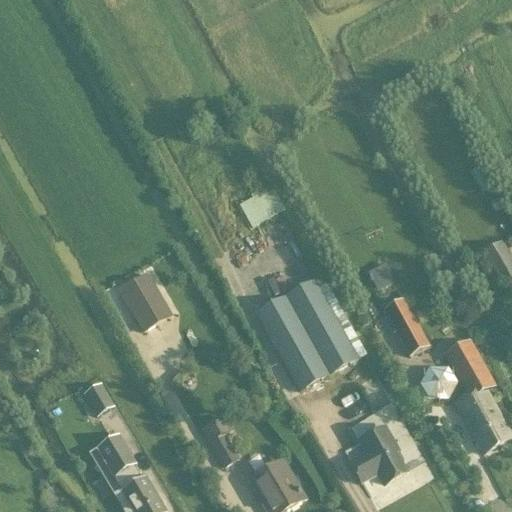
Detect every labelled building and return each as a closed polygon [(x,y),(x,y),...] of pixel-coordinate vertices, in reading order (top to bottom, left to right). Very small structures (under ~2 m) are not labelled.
[(511,239),(484,256),(494,275),(504,291),(511,286),(511,239)] [(145,336),(173,320),(149,278),(121,294),(145,336)] [(315,284),(259,316),(277,349),(302,397),(331,381),(360,365),(335,318),(315,284)] [(430,350),(405,304),(386,315),(411,361),(430,350)] [(455,408),(483,458),(511,441),(511,437),(486,391),(494,386),(472,345),(450,356),(449,353),(443,356),(468,401),(455,408)] [(420,389),(429,405),(449,405),(458,387),(448,371),(429,372),(420,389)] [(204,434),(226,471),(239,463),(225,439),(233,434),(225,421),(204,434)] [(379,479),(386,491),(408,479),(392,450),(395,448),(386,433),(362,446),(369,459),(352,468),(363,488),(379,479)] [(117,440),(98,451),(116,481),(107,486),(121,510),(129,505),(132,511),(164,511),(146,481),(143,483),(135,469),(117,440)] [(253,485),(268,511),(290,511),(306,503),(284,467),(253,485)]
